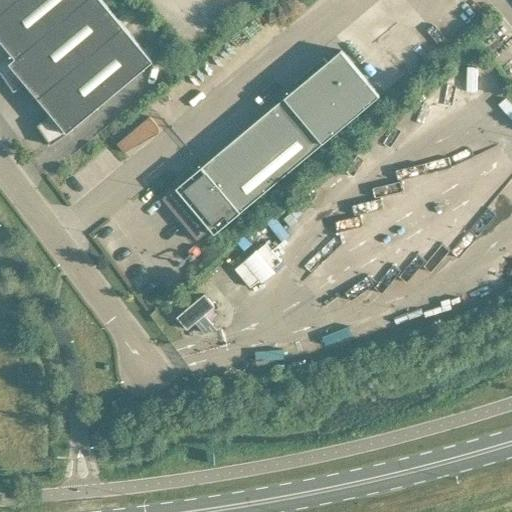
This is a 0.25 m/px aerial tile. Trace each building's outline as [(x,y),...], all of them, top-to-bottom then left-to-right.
[(0,41),(0,71),(1,72),(86,0),(17,0),(0,15),(0,39),(1,41),(0,41)] [(0,0),(0,15),(17,0),(0,0)] [(26,83),(39,98),(124,27),(102,0),(86,0),(1,72),(15,92),(26,83)] [(124,27),(39,98),(52,114),(38,125),(52,145),(74,130),(73,129),(154,61),(124,27)] [(163,199),(198,240),(226,217),(230,222),(380,96),(342,50),(328,61),(324,57),(295,82),(299,86),(196,171),(194,170),(192,168),(189,168),(186,170),(163,199)] [(117,144),(124,152),(156,134),(158,132),(159,129),(158,126),(150,116),(117,144)] [(477,220),(505,181),(499,161),(488,164),(481,159),(485,154),(420,175),(435,186),(443,183),(452,212),(443,225),(452,232),(460,229),(464,224),(477,220)] [(238,270),(259,278),(266,260),(245,252),(238,270)] [(188,330),(215,306),(205,294),(177,317),(188,330)]
